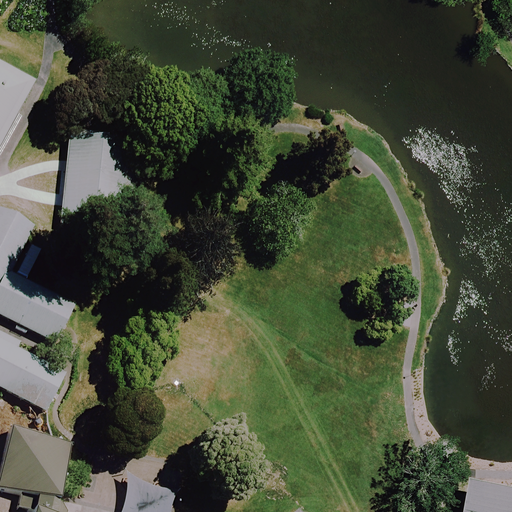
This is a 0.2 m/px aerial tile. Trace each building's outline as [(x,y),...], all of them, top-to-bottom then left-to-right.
[(0,152),(35,85),(0,67),(0,152)] [(139,140),(69,133),(59,231),(129,238),(139,140)] [(37,225),(0,205),(0,313),(57,343),(78,301),(14,268),(37,225)] [(69,372),(0,336),(0,402),(42,424),(69,372)] [(73,442),(11,429),(0,476),(0,489),(60,502),(73,442)] [(511,511),(511,486),(502,484),(495,511),(511,511)]
